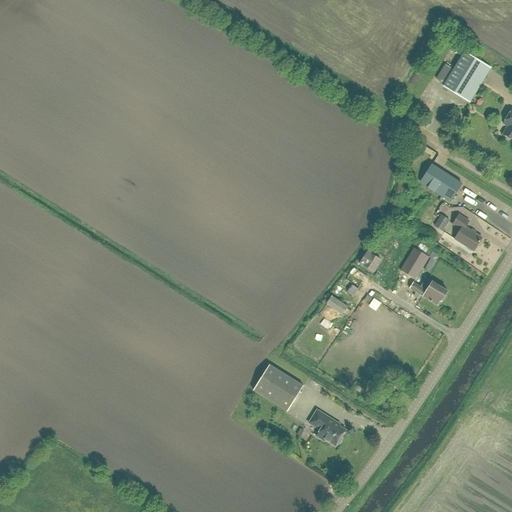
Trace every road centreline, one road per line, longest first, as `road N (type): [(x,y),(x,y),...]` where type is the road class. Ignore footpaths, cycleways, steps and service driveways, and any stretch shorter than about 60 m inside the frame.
road 1 (track): [(511,191),(197,0)]
road 2 (tertiary): [(336,511),(511,255)]
